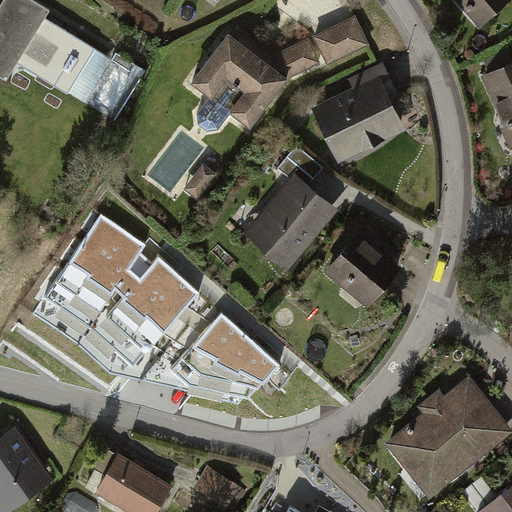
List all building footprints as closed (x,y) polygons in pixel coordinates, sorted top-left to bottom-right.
[(48,4),(40,0),(0,0),(0,67),(6,71),(16,57),(67,88),(93,46),(41,14),(48,4)] [(510,0),(454,0),(478,28),(510,0)] [(354,16),(314,35),(327,62),(367,43),(354,16)] [(228,29),(189,79),(250,127),(288,77),(319,62),(308,39),(270,56),(228,29)] [(352,87),(312,107),(340,162),(406,129),(390,99),(400,94),(383,62),(348,80),(352,87)] [(511,62),(481,77),(505,129),(501,131),(511,151),(511,150),(511,62)] [(296,174),(309,185),(323,167),(296,146),(280,168),(293,178),(296,174)] [(309,185),(296,174),(293,178),(244,236),(287,271),(339,209),(309,185)] [(112,372),(187,390),(187,395),(220,401),(223,395),(250,399),(283,365),(224,312),(160,257),(154,263),(142,253),(147,245),(102,214),(34,314),(112,372)] [(402,269),(359,233),(326,272),(369,308),(402,269)] [(511,431),(511,430),(469,375),(385,440),(429,496),(511,431)] [(16,429),(0,440),(0,511),(1,511),(50,477),(16,429)] [(154,511),(171,484),(117,453),(95,490),(134,511),(154,511)] [(242,486),(208,466),(196,486),(230,506),(242,486)] [(511,511),(511,484),(479,511),(480,511),(511,511)]
